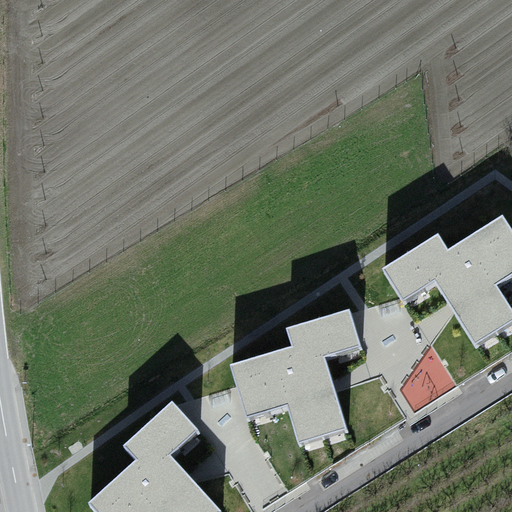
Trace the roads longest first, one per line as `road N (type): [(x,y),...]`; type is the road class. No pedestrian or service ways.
road 1 (unclassified): [(511,383),(307,511)]
road 2 (unclassified): [(22,511),(0,393)]
